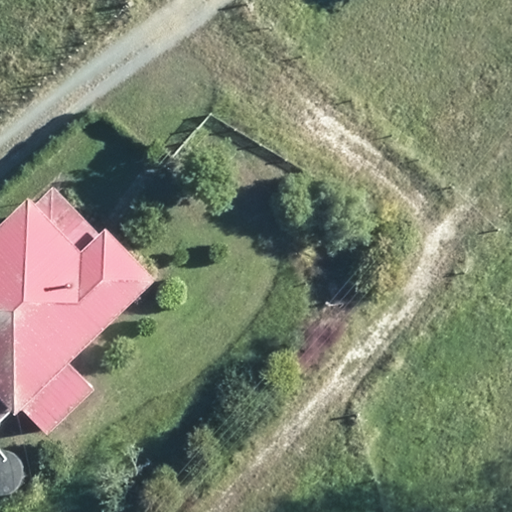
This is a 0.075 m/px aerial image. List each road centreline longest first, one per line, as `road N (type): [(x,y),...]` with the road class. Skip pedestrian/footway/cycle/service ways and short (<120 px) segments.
road 1 (track): [(250,511),(330,391),(511,153)]
road 2 (track): [(0,164),(195,0)]
